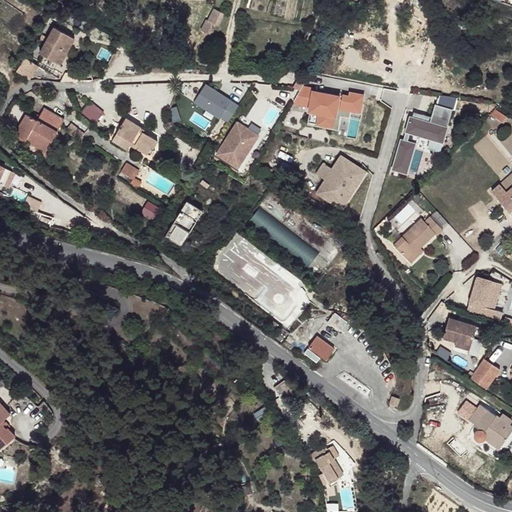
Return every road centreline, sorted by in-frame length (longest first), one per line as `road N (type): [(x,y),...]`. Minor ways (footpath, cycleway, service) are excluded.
road 1 (unknown): [(205,296),(195,268),(104,221),(20,159),(2,131),(1,108),(24,87),(223,72)]
road 2 (tertiary): [(423,457),(188,286),(0,222)]
road 3 (unknown): [(419,331),(377,254),(373,229),(409,64)]
road 4 (unknown): [(20,228),(45,265),(123,299),(124,315),(89,323),(0,287)]
road 5 (unknown): [(0,352),(48,390),(64,414),(48,421),(0,389)]
